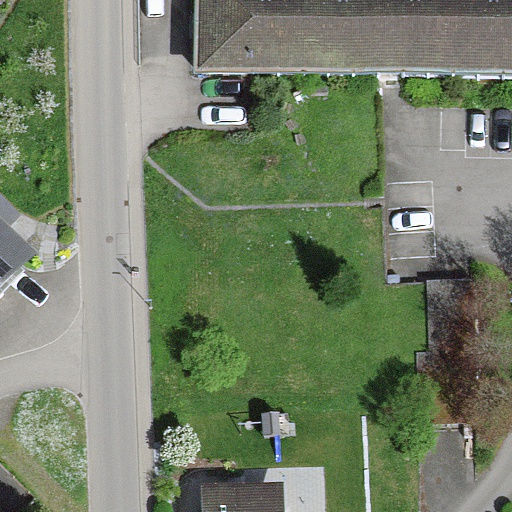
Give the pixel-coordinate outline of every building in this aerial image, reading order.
[(511,0),(196,0),(195,76),(511,82),(511,0)] [(0,282),(20,262),(0,242),(0,282)] [(414,430),(473,428),(469,284),(423,285),(425,356),(412,356),(414,430)] [(22,511),(29,505),(0,475),(0,511),(22,511)] [(199,496),(199,511),(276,511),(276,510),(238,511),(237,495),(199,496)]
